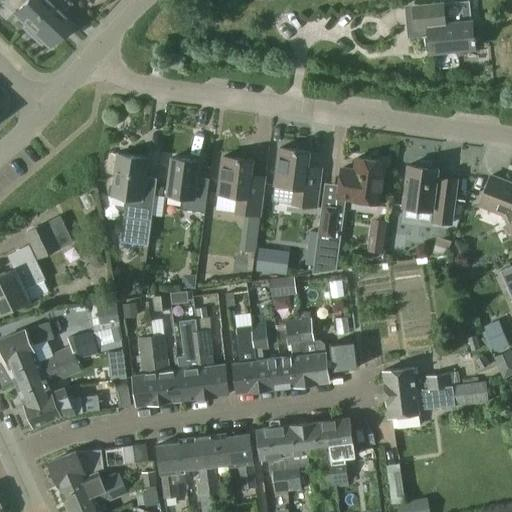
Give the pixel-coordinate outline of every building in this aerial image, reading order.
[(69,4),(64,0),(25,0),(26,0),(14,12),(27,23),(23,28),(40,44),(44,40),(49,45),(70,23),(60,14),(69,4)] [(475,48),(469,1),(414,7),(416,28),(428,26),(431,52),(475,48)] [(182,54),(170,52),(168,67),(179,69),(182,54)] [(310,152),(280,148),(275,185),(294,188),(291,205),(318,209),(324,168),(308,166),(310,152)] [(117,154),(112,196),(127,198),(121,242),(148,245),(155,189),(144,187),(145,177),(148,158),(117,154)] [(223,157),(218,194),(238,197),(235,214),(245,215),(241,249),(255,251),(259,217),(261,217),(267,177),(251,175),(253,161),(223,157)] [(199,162),(172,158),(167,195),(183,197),(181,209),(205,212),(209,179),(197,177),(199,162)] [(340,185),(338,198),(346,199),(379,204),(384,163),(356,159),(355,170),(342,169),(340,185)] [(409,165),(403,207),(433,211),(431,223),(453,225),(457,195),(435,192),(437,177),(438,169),(432,168),(432,166),(429,162),(421,161),(417,164),(416,166),(409,165)] [(511,183),(491,175),(479,206),(504,216),(511,234),(511,183)] [(80,198),(86,210),(95,205),(90,193),(80,198)] [(336,270),(342,231),(336,230),(339,207),(322,204),(318,233),(314,266),(313,274),(336,270)] [(73,243),(60,215),(25,232),(38,259),(73,243)] [(314,266),(318,233),(310,232),(305,265),(314,266)] [(370,235),(367,252),(382,254),(385,238),(370,235)] [(434,253),(439,255),(449,254),(453,242),(439,238),(434,253)] [(457,240),(452,254),(466,258),(470,245),(457,240)] [(45,280),(29,245),(8,255),(15,269),(0,276),(0,314),(30,300),(25,290),(45,280)] [(275,251),(260,249),(257,271),(272,273),(275,251)] [(105,261),(103,257),(98,254),(93,257),(91,261),(93,266),(98,268),(102,266),(105,261)] [(511,266),(501,271),(511,297),(511,266)] [(196,276),(184,274),(182,287),(195,288),(196,276)] [(288,279),(272,280),(274,296),(289,294),(288,279)] [(188,303),(187,292),(170,294),(171,305),(188,303)] [(234,292),(226,293),(227,307),(236,306),(234,292)] [(171,308),(169,295),(154,297),(155,310),(171,308)] [(93,326),(119,323),(116,303),(91,307),(93,326)] [(138,317),(136,304),(123,306),(125,319),(138,317)] [(207,318),(206,308),(196,310),(197,320),(207,318)] [(311,318),(298,320),(306,385),(330,382),(325,343),(321,341),(314,341),(311,318)] [(178,357),(179,370),(183,400),(207,397),(197,331),(196,319),(181,321),(186,356),(178,357)] [(283,388),(306,385),(298,320),(288,321),(293,357),(280,358),(283,388)] [(499,321),(484,328),(495,352),(509,346),(499,321)] [(25,330),(0,340),(0,345),(15,382),(76,358),(77,359),(99,353),(94,331),(69,338),(71,346),(47,356),(48,358),(39,362),(32,345),(54,339),(49,323),(25,330)] [(261,391),(283,388),(280,358),(263,360),(262,350),(269,350),(265,324),(252,326),(261,391)] [(237,394),(261,391),(252,326),(236,328),(241,363),(233,364),(237,394)] [(197,331),(207,397),(229,395),(225,364),(214,366),(209,330),(197,331)] [(152,336),(160,403),(183,400),(179,370),(170,371),(165,335),(152,336)] [(137,406),(160,403),(152,336),(138,338),(143,375),(133,376),(137,406)] [(469,338),(473,351),(482,349),(478,336),(469,338)] [(329,341),(334,371),(359,367),(354,337),(329,341)] [(511,361),(511,357),(509,351),(495,357),(500,367),(511,361)] [(477,361),(482,369),(490,363),(485,356),(477,361)] [(76,358),(15,382),(24,404),(52,394),(49,385),(82,371),(77,359),(76,358)] [(461,387),(460,385),(459,373),(426,377),(426,383),(415,384),(413,367),(383,371),(386,394),(461,387)] [(127,379),(115,381),(116,389),(128,387),(127,379)] [(460,385),(461,387),(386,394),(389,418),(419,414),(418,410),(488,402),(485,382),(460,385)] [(119,408),(131,407),(128,387),(116,389),(119,408)] [(52,394),(24,404),(34,427),(61,416),(82,413),(80,397),(70,399),(66,388),(52,394)] [(350,418),(326,421),(334,486),(336,486),(336,488),(348,487),(345,458),(354,457),(354,448),(350,418)] [(326,421),(303,424),(307,454),(317,453),(322,488),(334,486),(326,421)] [(303,424),(281,427),(289,493),(301,491),(298,467),(309,466),(307,454),(303,424)] [(289,493),(281,427),(257,430),(261,460),(270,459),(274,494),(289,493)] [(226,434),(203,437),(210,494),(221,493),(219,477),(216,477),(215,466),(229,464),(226,434)] [(226,437),(229,464),(230,467),(238,466),(241,489),(256,488),(249,434),(226,437)] [(211,511),(210,494),(203,437),(180,439),(180,443),(181,443),(184,470),(199,468),(200,479),(197,480),(200,511),(211,511)] [(185,482),(184,470),(181,443),(180,443),(158,445),(164,499),(179,497),(178,483),(185,482)] [(49,463),(57,484),(85,473),(85,474),(96,472),(103,471),(102,464),(100,449),(76,452),(49,463)] [(57,484),(67,507),(122,484),(118,474),(100,482),(96,472),(85,474),(85,473),(57,484)] [(155,487),(154,473),(142,474),(144,488),(155,487)] [(67,507),(69,511),(100,511),(98,504),(108,499),(109,502),(126,495),(122,484),(67,507)] [(158,500),(156,489),(143,492),(146,506),(159,503),(158,500)]
